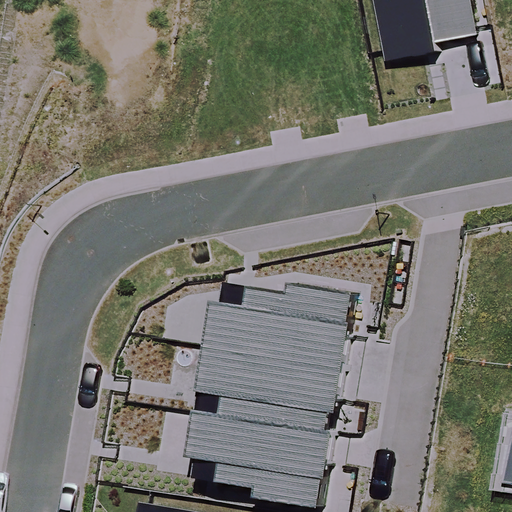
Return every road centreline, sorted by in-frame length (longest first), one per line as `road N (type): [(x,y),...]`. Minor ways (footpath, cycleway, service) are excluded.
road 1 (residential): [(29,511),(65,296),(85,260),(118,235),(165,216),(449,159)]
road 2 (residential): [(402,487),(449,159)]
